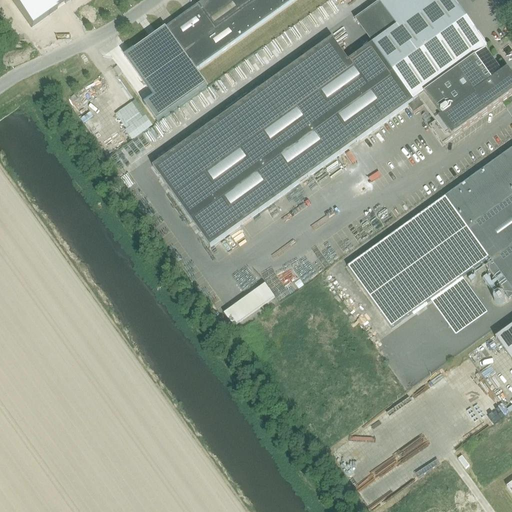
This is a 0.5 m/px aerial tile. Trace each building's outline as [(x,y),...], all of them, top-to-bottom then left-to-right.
[(205,0),(125,58),(155,99),(145,106),(157,122),(207,86),(196,71),(295,0),(205,0)] [(274,82),(153,168),(210,248),(331,162),(411,104),(486,51),(487,50),(451,0),(383,0),(379,3),(354,21),(372,45),(348,62),(332,40),(274,82)] [(486,51),(411,104),(417,112),(427,105),(438,121),(429,127),(442,146),(511,95),(511,77),(508,71),(502,75),(486,51)] [(511,149),(445,198),(347,268),(391,329),(489,259),(492,262),(485,267),(509,300),(511,297),(511,149)] [(289,228),(284,231),(291,241),(296,237),(289,228)] [(278,239),(274,242),(280,249),(284,245),(278,239)] [(300,245),(295,248),(301,256),(305,253),(300,245)] [(290,265),(295,261),(288,252),(283,256),(290,265)] [(477,273),(480,278),(485,273),(482,269),(477,273)] [(241,325),(279,301),(271,288),(232,312),(241,325)] [(502,294),(499,294),(496,294),(495,296),(494,298),(494,301),(495,303),(497,305),(499,305),(502,305),(504,303),(505,301),(505,298),(504,296),(502,294)] [(511,327),(495,339),(511,362),(511,327)]
